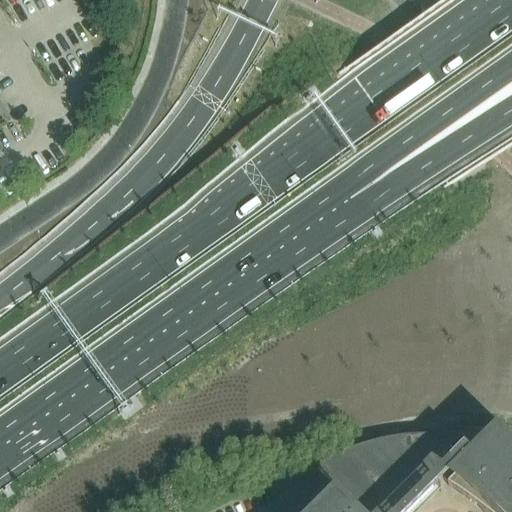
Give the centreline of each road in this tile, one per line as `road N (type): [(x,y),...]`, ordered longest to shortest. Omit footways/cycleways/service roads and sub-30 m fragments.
road 1 (trunk): [(511,8),(0,371)]
road 2 (trunk): [(0,430),(339,189)]
road 3 (trunk): [(262,0),(136,183),(0,294)]
road 4 (unclassified): [(0,233),(115,148),(145,107),(176,0)]
road 5 (trunk): [(339,189),(511,67)]
road 6 (trunk): [(339,189),(511,93)]
road 7 (trunk): [(411,0),(511,100)]
